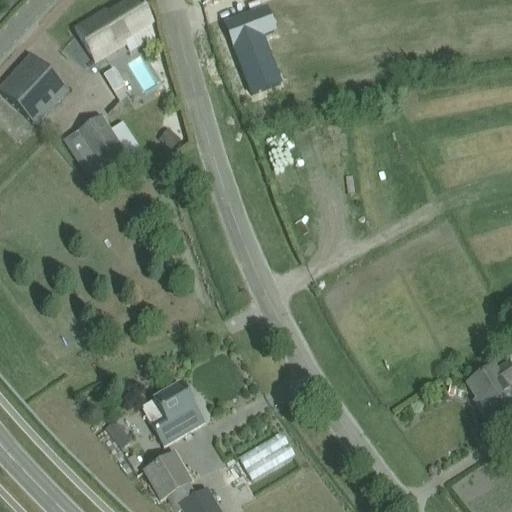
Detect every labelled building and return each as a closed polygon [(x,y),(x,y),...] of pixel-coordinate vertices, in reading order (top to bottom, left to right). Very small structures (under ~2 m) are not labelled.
[(75,33),(95,64),(124,46),(122,43),(135,36),(152,25),(136,0),(135,0),(106,17),(104,14),(75,33)] [(280,37),(309,33),(306,9),(300,9),(298,0),(293,0),(276,2),(280,37)] [(266,16),(224,30),(247,101),(275,92),(260,43),(273,39),(266,16)] [(30,58),(0,89),(0,95),(36,129),(69,94),(30,58)] [(136,118),(125,125),(140,149),(151,142),(136,118)] [(93,181),(127,159),(102,119),(65,143),(93,181)] [(342,214),(310,223),(313,236),(345,227),(342,214)] [(466,387),(475,401),(481,410),(478,412),(494,436),(511,424),(511,397),(506,388),(511,383),(511,366),(510,363),(496,373),(494,370),(466,387)] [(194,412),(180,387),(141,411),(164,450),(203,428),(194,412)] [(105,432),(121,452),(129,446),(113,426),(105,432)] [(284,449),(301,441),(295,431),(279,440),(284,449)] [(276,443),(256,454),(265,471),(285,461),(276,443)] [(174,457),(143,475),(160,504),(191,486),(174,457)] [(180,511),(217,511),(206,492),(179,508),(180,511)]
